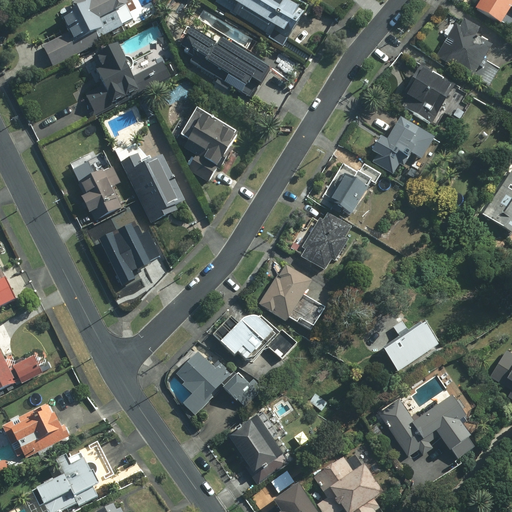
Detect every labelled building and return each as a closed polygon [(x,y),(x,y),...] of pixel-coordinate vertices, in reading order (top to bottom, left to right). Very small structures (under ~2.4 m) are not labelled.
[(0,0),(0,8),(0,9),(18,0),(0,0)] [(136,19),(126,0),(80,0),(74,4),(77,10),(62,17),(70,35),(45,47),(54,66),(107,40),(105,35),(136,19)] [(306,14),(284,0),(219,0),(215,6),(284,50),(306,14)] [(511,0),(482,0),(477,9),(503,25),(506,20),(511,24),(511,0)] [(206,12),(200,21),(247,49),(253,39),(206,12)] [(500,69),(486,59),(495,46),(478,35),(481,31),(466,21),(462,28),(457,25),(436,57),(472,80),(487,90),(500,69)] [(219,49),(192,30),(181,47),(195,57),(192,61),(252,103),(272,74),(225,41),(219,49)] [(127,59),(120,45),(92,59),(106,87),(88,96),(97,114),(171,77),(163,63),(136,77),(132,71),(133,70),(134,70),(134,69),(135,69),(135,68),(135,67),(136,66),(136,65),(136,64),(135,63),(135,62),(135,61),(134,61),(134,60),(133,60),(133,59),(132,59),(131,59),(130,58),(129,58),(128,58),(127,59)] [(457,89),(423,68),(399,106),(433,127),(457,89)] [(239,132),(199,110),(179,145),(198,155),(190,169),(212,181),(219,169),(224,171),(228,163),(224,160),(239,132)] [(372,162),(394,177),(401,166),(405,169),(415,155),(422,160),(436,140),(403,117),(388,139),(383,135),(373,150),(378,154),(372,162)] [(143,157),(125,166),(152,220),(155,219),(158,224),(170,218),(168,214),(189,203),(167,158),(148,167),(143,157)] [(86,197),(83,198),(90,214),(93,213),(97,221),(125,207),(117,190),(125,186),(115,166),(94,176),(89,164),(73,172),(86,197)] [(361,176),(344,165),(318,205),(338,217),(341,212),(353,219),(373,186),(377,188),(384,177),(367,166),(361,176)] [(424,173),(414,166),(407,177),(417,183),(424,173)] [(511,176),(485,217),(511,235),(511,176)] [(353,229),(329,214),(324,222),(320,219),(314,228),(319,231),(315,238),(310,235),(303,246),(310,250),(304,261),(327,275),(333,264),(336,266),(351,242),(346,240),(353,229)] [(99,239),(122,285),(136,278),(132,270),(161,255),(149,232),(145,234),(137,220),(99,239)] [(287,324),(291,318),(311,333),(327,310),(307,295),(314,286),(287,267),(260,305),(287,324)] [(0,281),(0,309),(17,301),(6,281),(1,283),(0,281)] [(259,318),(247,318),(220,343),(236,360),(240,356),(246,362),(265,345),(282,363),(300,346),(285,329),(280,334),(262,315),(259,318)] [(441,344),(426,322),(411,333),(405,323),(395,330),(402,339),(383,352),(397,373),(441,344)] [(234,376),(205,347),(174,378),(191,394),(183,403),(197,417),(223,390),(242,408),(256,392),(237,373),(234,376)] [(0,394),(41,372),(32,356),(10,368),(0,350),(0,394)] [(486,387),(511,401),(511,354),(507,352),(486,387)] [(403,449),(398,453),(422,490),(461,464),(454,453),(474,440),(461,421),(468,417),(454,397),(415,422),(402,402),(381,416),(403,449)] [(54,416),(48,404),(2,427),(20,464),(69,439),(56,414),(54,416)] [(271,410),(265,414),(229,437),(260,485),(293,464),(287,456),(292,453),(283,439),(287,435),(271,410)] [(387,439),(377,427),(371,432),(381,444),(387,439)] [(95,492),(116,481),(97,444),(80,452),(81,455),(69,461),(68,459),(59,463),(66,476),(38,491),(48,511),(58,511),(75,504),(77,508),(98,498),(95,492)] [(381,511),(383,511),(376,502),(386,495),(366,466),(357,472),(346,457),(318,477),(328,492),(315,501),(301,481),(272,501),(279,511),(381,511)]
